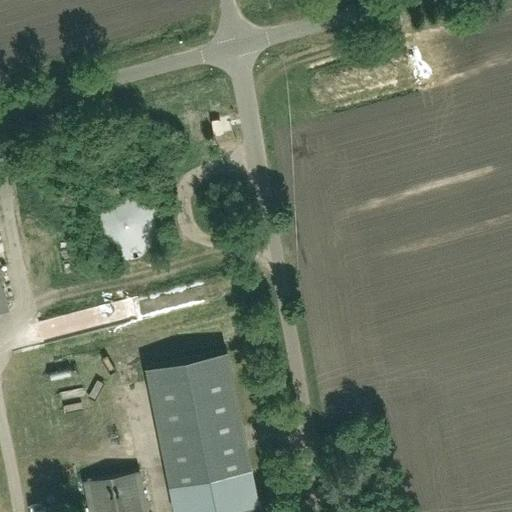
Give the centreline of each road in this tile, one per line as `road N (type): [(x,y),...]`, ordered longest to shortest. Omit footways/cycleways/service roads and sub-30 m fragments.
road 1 (residential): [(236,49),(319,511)]
road 2 (track): [(276,274),(17,337),(0,351)]
road 3 (residential): [(0,111),(236,49)]
road 4 (unclassified): [(236,49),(416,0)]
road 5 (track): [(17,337),(22,286),(0,165)]
